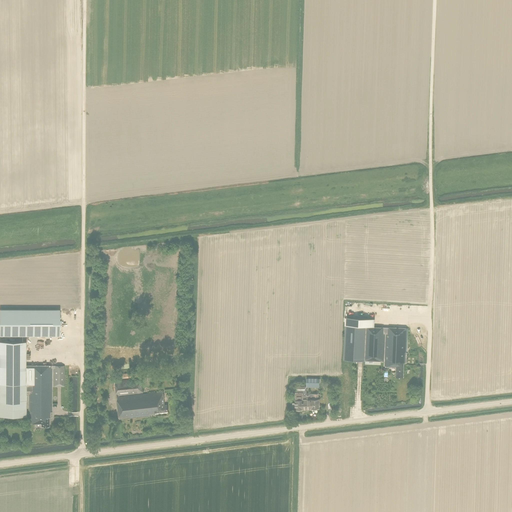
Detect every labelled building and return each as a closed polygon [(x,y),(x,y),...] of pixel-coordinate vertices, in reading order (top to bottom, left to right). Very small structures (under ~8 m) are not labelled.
[(60,271),(0,271),(0,301),(60,302),(60,271)] [(60,310),(0,309),(0,335),(59,336),(60,310)] [(372,319),(345,318),(343,360),(363,361),(384,362),(384,367),(396,367),(396,377),(403,377),(404,363),(406,363),(408,328),(372,327),(372,319)] [(27,368),(27,365),(27,343),(0,342),(0,416),(26,416),(27,394),(29,394),(29,368),(27,368)] [(29,366),(29,368),(29,424),(41,424),(41,427),(49,427),(49,418),(52,418),(52,387),(52,368),(52,366),(29,366)] [(53,387),(64,387),(64,366),(52,366),(52,368),(54,368),(53,387)] [(141,378),(115,381),(116,390),(119,420),(156,415),(156,413),(168,412),(167,405),(164,405),(163,392),(118,397),(118,396),(143,393),(141,378)] [(307,383),(306,386),(307,386),(307,387),(319,387),(319,385),(319,383),(319,382),(319,381),(319,379),(312,379),(307,379),(307,381),(307,382),(307,383)] [(318,394),(312,394),(306,394),(306,386),(295,386),(295,410),(319,409),(319,399),(318,399),(318,394)]
